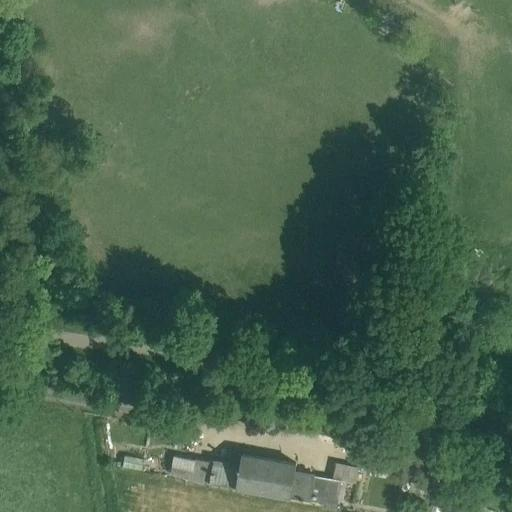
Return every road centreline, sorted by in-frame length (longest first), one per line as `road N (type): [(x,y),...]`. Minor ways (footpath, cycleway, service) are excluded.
road 1 (track): [(412,0),(457,18),(477,50),(402,398)]
road 2 (unclassified): [(0,387),(184,414)]
road 3 (track): [(402,398),(431,435),(511,472)]
